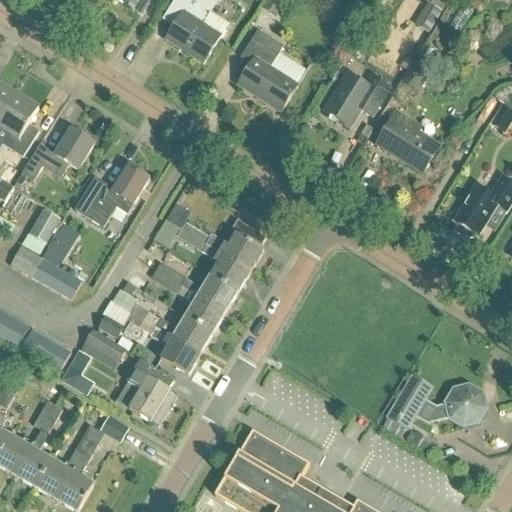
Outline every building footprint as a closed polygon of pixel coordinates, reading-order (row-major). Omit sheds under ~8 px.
[(142,19),(153,0),(113,0),(113,1),(142,19)] [(197,31),(207,15),(212,8),(217,0),(177,0),(163,23),(175,30),(166,44),(204,68),(214,52),(217,47),(219,45),(197,31)] [(429,38),(442,18),(430,11),(417,31),(429,38)] [(281,117),(298,90),(270,72),(278,59),(285,50),(259,34),(241,62),(252,69),(238,90),(281,117)] [(418,96),(433,71),(420,63),(404,88),(418,96)] [(367,91),(348,79),(325,116),(328,118),(326,121),(333,125),(335,122),(351,132),(365,109),(376,115),(391,92),(373,81),(367,91)] [(225,81),(214,95),(237,111),(247,97),(225,81)] [(0,126),(17,99),(0,88),(0,126)] [(17,99),(0,126),(0,155),(5,149),(24,161),(40,135),(29,129),(39,113),(17,99)] [(424,178),(440,152),(418,138),(421,132),(398,117),(378,149),(424,178)] [(366,128),(356,141),(362,145),(371,132),(366,128)] [(78,174),(95,148),(72,133),(57,157),(41,148),(23,177),(34,184),(42,171),(61,182),(69,169),(78,174)] [(397,193),(405,181),(352,148),(344,160),(397,193)] [(95,181),(75,213),(103,231),(116,211),(127,218),(132,210),(133,211),(141,198),(145,191),(150,183),(129,170),(114,194),(95,181)] [(2,181),(0,184),(0,201),(5,205),(15,189),(2,181)] [(508,216),(511,208),(511,188),(502,182),(491,200),(477,191),(456,226),(466,232),(465,234),(466,239),(470,242),(475,241),(476,239),(478,240),(497,209),(508,216)] [(145,191),(141,198),(148,203),(152,196),(145,191)] [(48,248),(62,223),(45,213),(31,238),(48,248)] [(0,233),(10,239),(15,228),(0,219),(0,233)] [(180,228),(167,221),(160,232),(173,240),(180,228)] [(219,257),(252,276),(264,254),(260,252),(267,242),(237,225),(230,238),(235,241),(229,251),(212,240),(212,241),(207,249),(219,257)] [(207,249),(212,241),(187,226),(178,243),(202,257),(207,249)] [(65,227),(45,259),(61,269),(81,237),(65,227)] [(83,284),(23,249),(11,269),(72,304),(83,284)] [(239,296),(252,276),(219,257),(207,249),(202,257),(201,258),(218,269),(212,280),(239,296)] [(177,298),(185,283),(161,268),(152,283),(177,298)] [(194,298),(227,317),(239,296),(212,280),(204,292),(200,289),(199,291),(194,298)] [(194,298),(199,291),(185,283),(177,298),(190,306),(194,298)] [(214,338),(227,317),(194,298),(190,306),(189,307),(193,310),(186,322),(214,338)] [(136,310),(127,325),(139,332),(148,317),(136,310)] [(29,332),(0,315),(0,339),(18,351),(29,332)] [(169,340),(156,332),(160,324),(148,317),(139,332),(151,339),(150,341),(164,349),(169,340)] [(119,345),(127,333),(107,321),(100,333),(119,345)] [(201,359),(214,338),(186,322),(179,333),(175,331),(161,323),(160,324),(156,332),(169,340),(201,359)] [(72,357),(33,334),(22,353),(61,375),(72,357)] [(119,367),(126,355),(94,335),(86,347),(119,367)] [(189,380),(201,359),(169,340),(164,349),(168,352),(161,364),(189,380)] [(82,378),(93,360),(83,354),(81,352),(63,383),(87,397),(95,385),(82,378)] [(159,431),(178,399),(170,394),(175,386),(141,366),(117,405),(131,413),(130,414),(159,431)] [(0,392),(0,393),(14,402),(21,390),(7,381),(0,392)] [(436,411),(425,404),(432,393),(413,381),(388,422),(407,434),(415,420),(427,428),(448,423),(463,432),(479,428),(488,414),(484,398),(469,389),(453,393),(444,409),(436,411)] [(0,409),(7,414),(14,402),(0,393),(0,409)] [(41,418),(56,426),(63,414),(48,406),(41,418)] [(116,444),(126,428),(107,417),(98,434),(116,444)] [(49,439),(56,426),(41,418),(34,430),(49,439)] [(0,457),(10,440),(0,433),(0,430),(1,428),(0,427),(0,457)] [(83,442),(98,451),(105,439),(90,430),(83,442)] [(414,433),(408,442),(424,453),(430,444),(414,433)] [(369,511),(359,506),(355,511),(353,511),(304,482),(311,469),(255,436),(217,500),(236,511),(369,511)] [(0,470),(15,480),(34,448),(25,442),(22,447),(10,440),(0,457),(0,470)] [(91,463),(98,451),(83,442),(76,454),(84,459),(90,463),(91,463)] [(36,492),(52,464),(40,457),(43,453),(34,448),(15,480),(36,492)] [(84,459),(76,454),(75,453),(64,471),(52,464),(36,492),(57,504),(84,459)] [(83,476),(90,463),(84,459),(57,504),(70,511),(81,511),(95,489),(82,482),(85,477),(83,476)]
